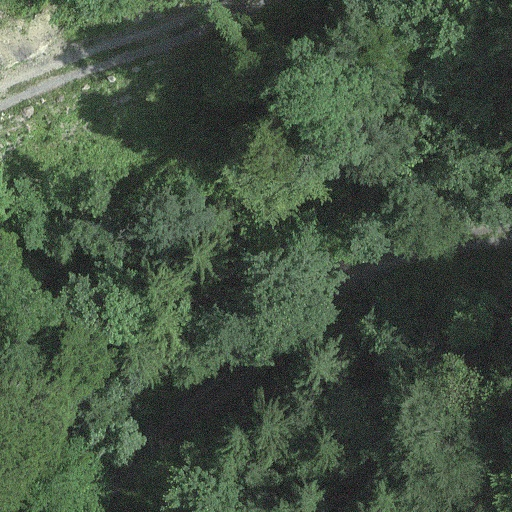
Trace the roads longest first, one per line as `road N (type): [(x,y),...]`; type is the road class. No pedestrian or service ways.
road 1 (track): [(74,511),(216,403),(347,269),(405,258),(511,260)]
road 2 (track): [(250,0),(0,116)]
